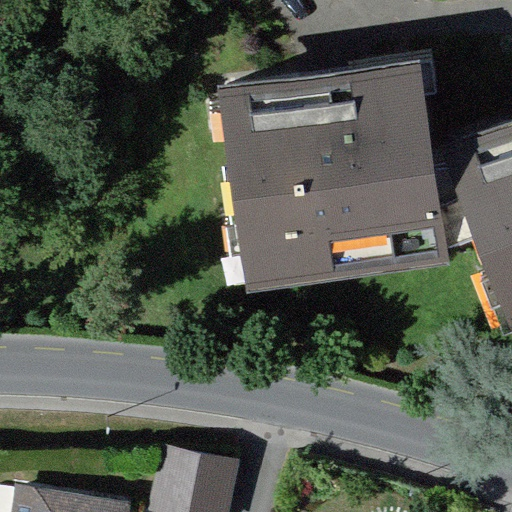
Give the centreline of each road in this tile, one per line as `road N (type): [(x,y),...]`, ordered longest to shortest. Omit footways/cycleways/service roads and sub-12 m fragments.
road 1 (tertiary): [(281,397),(0,369)]
road 2 (tertiary): [(511,462),(281,397)]
